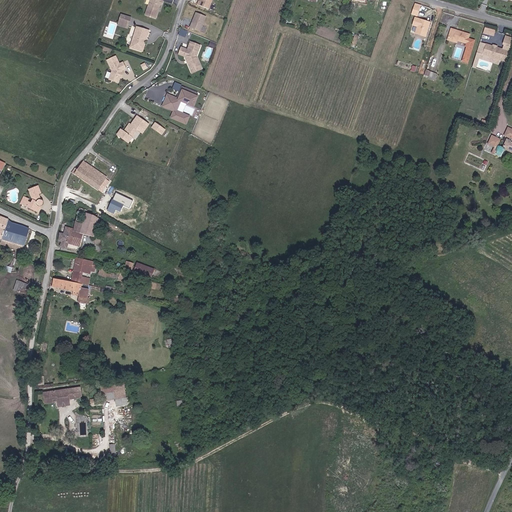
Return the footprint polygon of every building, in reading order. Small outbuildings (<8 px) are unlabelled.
[(148,0),(143,14),(153,18),(158,5),(160,5),(161,1),(158,0),(148,0)] [(212,0),(200,0),(199,4),(198,3),(196,7),(207,12),(212,0)] [(131,17),(121,14),(118,25),(127,28),(131,17)] [(431,19),(416,14),(413,22),(418,24),(416,30),(426,34),(431,19)] [(205,20),(195,15),(189,30),(199,35),(205,20)] [(145,39),(148,30),(135,26),(133,35),(134,36),(132,42),(131,42),(129,47),(142,50),(144,42),(142,40),(142,38),(145,39)] [(486,26),(484,32),(495,36),(497,30),(486,26)] [(470,33),(452,27),(448,39),(456,42),(457,40),(466,43),(465,46),(466,47),(463,57),(469,59),(476,40),(468,37),(470,33)] [(181,28),(179,35),(186,37),(189,30),(181,28)] [(502,48),(485,42),(482,52),(491,55),(499,58),(506,60),(511,40),(511,35),(506,33),(503,42),(504,43),(502,48)] [(201,49),(192,45),(188,53),(182,51),(180,58),(186,60),(192,73),(201,69),(197,60),(201,49)] [(109,78),(119,81),(120,76),(119,75),(120,72),(122,71),(123,69),(126,67),(123,60),(120,62),(116,55),(107,59),(112,70),(109,78)] [(169,99),(165,109),(176,114),(174,120),(189,127),(192,120),(179,115),(183,104),(196,109),(200,100),(193,98),(194,95),(185,91),(181,103),(169,99)] [(141,132),(147,123),(136,116),(126,130),(125,129),(124,131),(121,129),(118,134),(128,142),(136,129),(141,132)] [(159,131),(162,127),(154,122),(151,126),(159,131)] [(498,155),(499,148),(497,147),(500,140),(492,136),(490,142),(491,143),(490,144),(492,145),(492,146),(494,148),(492,153),(498,155)] [(507,140),(503,149),(504,150),(511,152),(511,142),(509,141),(507,140)] [(490,163),(469,154),(465,163),(486,172),(490,163)] [(106,175),(82,160),(79,166),(77,169),(74,167),(71,171),(98,189),(102,183),(102,182),(106,175)] [(37,211),(39,206),(41,207),(43,205),(44,203),(43,202),(41,201),(40,201),(38,196),(42,194),(39,186),(29,189),(33,200),(31,203),(25,201),(23,205),(37,211)] [(133,200),(116,192),(107,211),(114,214),(116,210),(120,212),(123,205),(129,208),(133,200)] [(87,233),(93,215),(86,211),(86,210),(79,206),(75,214),(71,230),(64,228),(63,233),(59,232),(57,239),(61,240),(60,246),(66,247),(67,242),(79,245),(82,232),(87,233)] [(0,237),(1,238),(16,242),(23,244),(28,229),(8,222),(8,219),(0,215),(0,237)] [(98,216),(93,215),(87,233),(92,234),(98,216)] [(16,242),(1,238),(0,241),(0,242),(15,247),(16,242)] [(145,246),(129,239),(126,246),(142,254),(145,246)] [(91,261),(77,258),(76,264),(90,268),(91,264),(91,261)] [(132,260),(126,259),(123,266),(131,268),(132,260)] [(155,266),(137,261),(134,271),(152,276),(155,266)] [(90,268),(76,264),(74,274),(88,277),(90,268)] [(11,273),(13,267),(7,265),(5,271),(11,273)] [(128,274),(111,270),(110,274),(110,276),(119,278),(119,280),(127,283),(128,274)] [(88,277),(74,274),(73,279),(61,274),(54,272),(53,277),(75,283),(86,285),(88,277)] [(79,292),(78,297),(83,298),(86,285),(75,283),(53,277),(51,286),(79,292)] [(17,279),(14,290),(21,292),(25,281),(17,279)] [(81,305),(79,312),(84,313),(84,310),(90,286),(86,285),(83,298),(78,297),(76,304),(81,305)] [(90,378),(35,385),(30,461),(67,463),(138,464),(129,379),(121,374),(90,378)]
